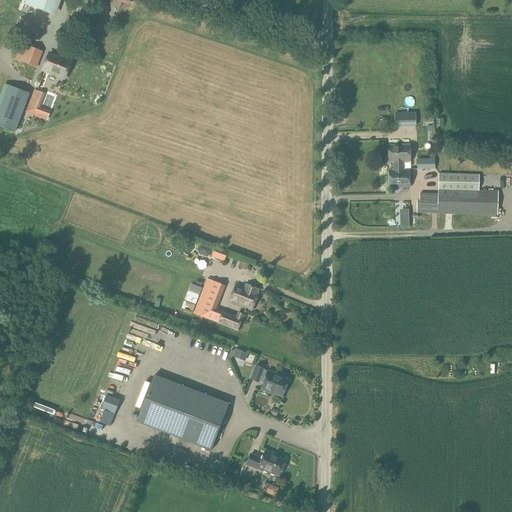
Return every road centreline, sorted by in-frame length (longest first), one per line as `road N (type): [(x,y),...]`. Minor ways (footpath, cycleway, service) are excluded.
road 1 (unclassified): [(325,511),(327,0)]
road 2 (unknown): [(243,416),(233,386),(176,359),(154,359),(138,379),(124,428),(147,448),(204,462),(238,426)]
road 3 (unknown): [(189,0),(326,42)]
road 4 (unknown): [(325,308),(209,271)]
